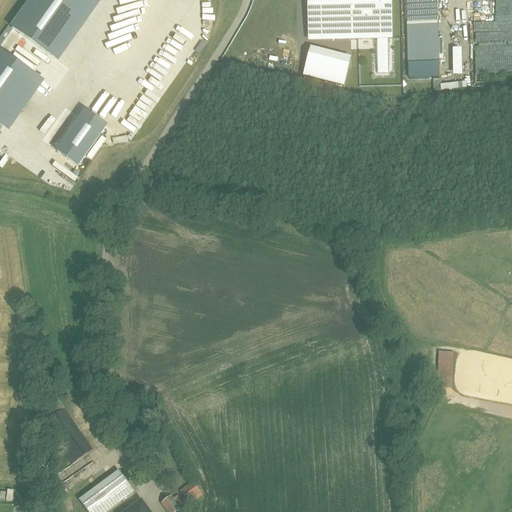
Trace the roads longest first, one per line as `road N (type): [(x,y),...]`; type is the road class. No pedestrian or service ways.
road 1 (unclassified): [(21,511),(34,494),(107,446),(110,222),(247,0)]
road 2 (track): [(411,511),(410,447),(434,397)]
